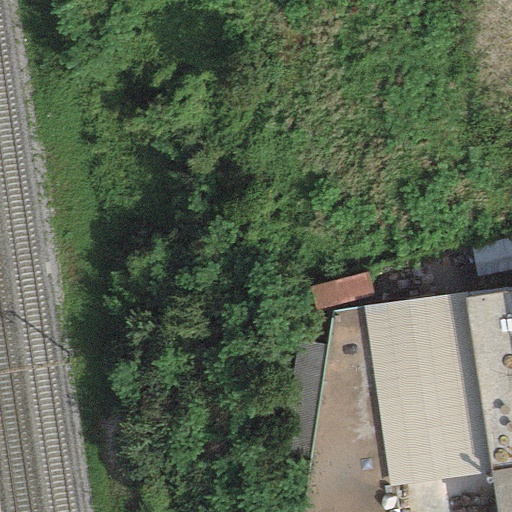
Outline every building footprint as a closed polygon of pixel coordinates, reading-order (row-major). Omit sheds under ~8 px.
[(511,266),(511,235),(469,245),(475,275),(511,266)] [(369,297),(364,274),(307,287),(312,309),(369,297)] [(511,287),(462,294),(489,475),(511,470),(511,287)] [(489,475),(462,294),(361,308),(390,489),(489,475)] [(393,511),(390,489),(361,308),(329,313),(298,511),(393,511)] [(511,511),(511,470),(489,475),(493,511),(511,511)]
